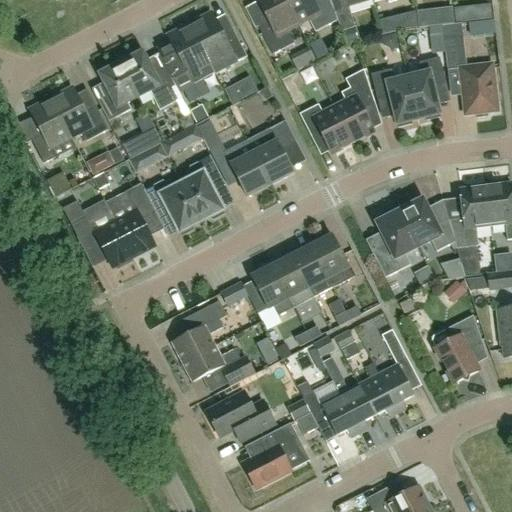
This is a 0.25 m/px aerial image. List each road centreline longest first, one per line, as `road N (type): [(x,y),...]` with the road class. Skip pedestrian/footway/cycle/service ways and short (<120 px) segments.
road 1 (residential): [(232,511),(136,331),(131,312),(139,298),(391,169),(511,147)]
road 2 (unclassified): [(186,511),(0,154)]
road 3 (residential): [(166,0),(36,70),(0,67)]
road 4 (residential): [(291,511),(431,439)]
